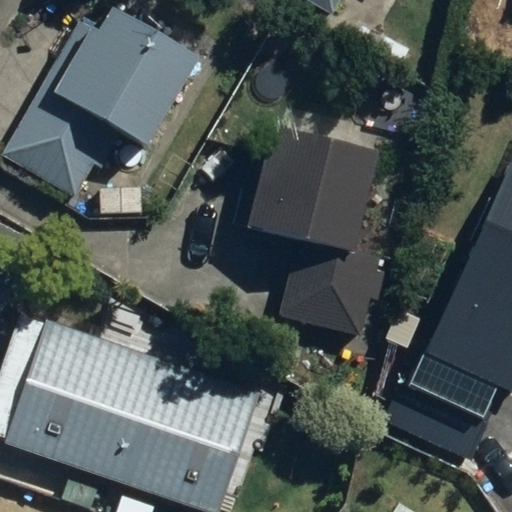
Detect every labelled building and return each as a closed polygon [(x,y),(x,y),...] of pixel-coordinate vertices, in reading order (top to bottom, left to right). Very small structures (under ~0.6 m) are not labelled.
[(303,0),(340,22),(353,0),(303,0)] [(83,10),(0,148),(0,161),(74,205),(112,141),(135,155),(185,71),(83,10)] [(369,160),(255,142),(229,243),(282,256),(267,314),(364,338),(382,267),(345,258),(369,160)] [(511,169),(510,168),(393,430),(473,458),(497,402),(511,409),(511,169)] [(6,317),(0,332),(0,447),(179,511),(216,511),(254,406),(6,317)]
